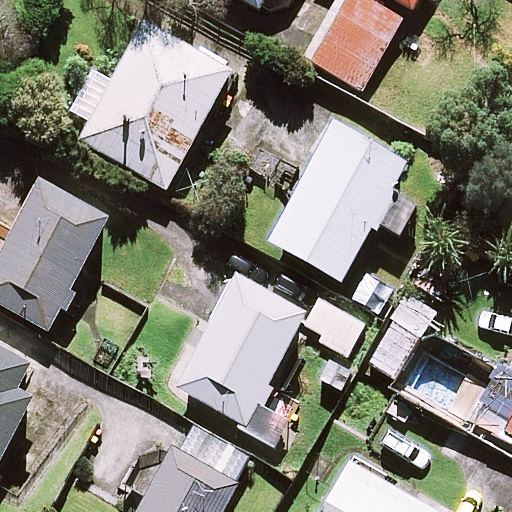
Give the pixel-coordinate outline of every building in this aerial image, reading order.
[(263,0),(232,0),(256,13),(263,0)] [(411,28),(362,0),(340,0),(303,64),(369,102),(411,28)] [(427,0),(382,0),(416,19),(427,0)] [(231,76),(143,25),(75,142),(163,192),(231,76)] [(406,170),(331,127),(264,244),(338,287),(406,170)] [(109,229),(34,186),(0,244),(0,308),(47,335),(109,229)] [(304,324),(231,282),(169,389),(242,431),(304,324)] [(435,316),(409,301),(370,368),(396,383),(435,316)] [(365,327),(321,303),(305,333),(349,357),(365,327)] [(504,378),(443,342),(408,402),(469,438),(504,378)] [(0,447),(40,379),(0,355),(0,447)] [(225,511),(233,499),(165,459),(134,511),(225,511)] [(429,511),(346,464),(317,511),(429,511)]
